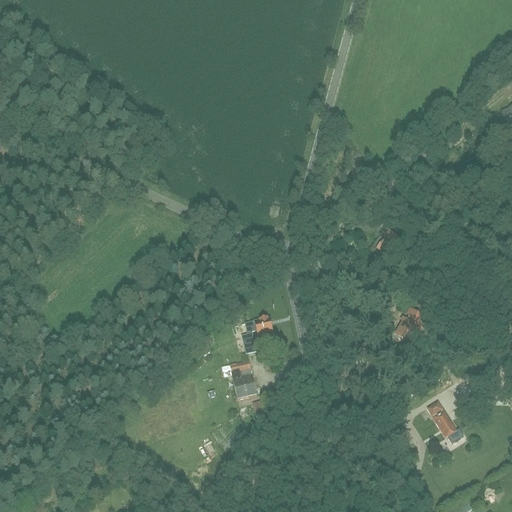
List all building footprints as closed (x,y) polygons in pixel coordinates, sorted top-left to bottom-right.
[(399,239),(390,232),(377,252),(386,258),(399,239)] [(406,326),(399,334),(404,338),(402,339),(404,341),(405,339),(409,343),(414,338),(416,340),(421,336),(418,333),(424,326),(414,317),(408,324),(407,323),(404,325),(406,326)] [(261,323),(246,327),(248,336),(242,338),(247,355),(256,353),(252,333),(256,332),(258,341),(273,337),(270,321),(268,322),(268,321),(261,323)] [(511,338),(503,343),(506,349),(507,352),(510,350),(511,348),(511,338)] [(203,343),(192,350),(199,361),(210,353),(212,352),(208,346),(206,348),(203,343)] [(230,366),(230,367),(221,369),(223,379),(232,377),(238,399),(257,395),(249,362),(230,366)] [(463,381),(466,385),(473,379),(470,375),(463,381)] [(236,401),(242,415),(248,412),(242,399),(236,401)] [(258,403),(261,416),(268,414),(264,402),(258,403)] [(438,403),(428,409),(445,439),(448,438),(452,445),(463,438),(459,431),(455,433),(438,403)] [(483,498),(494,494),(490,485),(479,490),(483,498)] [(465,501),(447,511),(470,511),(471,511),(465,501)]
